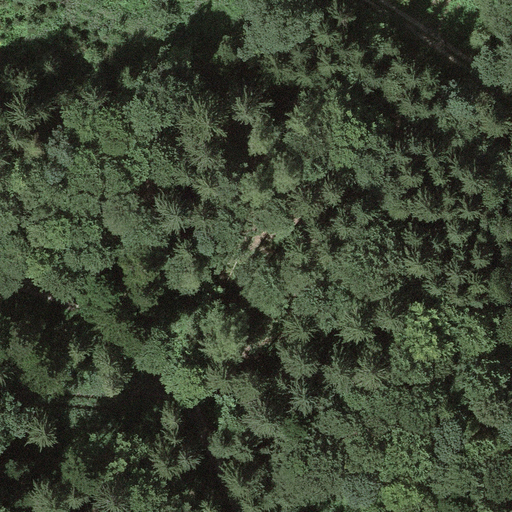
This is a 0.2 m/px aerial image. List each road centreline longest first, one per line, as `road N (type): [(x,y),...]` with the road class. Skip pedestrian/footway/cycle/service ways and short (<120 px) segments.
road 1 (track): [(237,511),(206,433),(162,367),(75,304),(0,281)]
road 2 (track): [(511,90),(377,0)]
